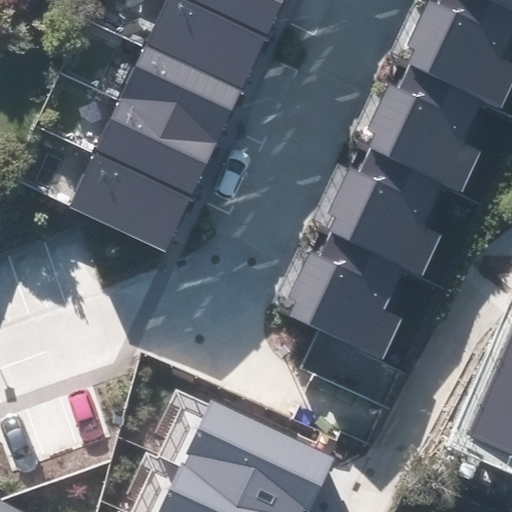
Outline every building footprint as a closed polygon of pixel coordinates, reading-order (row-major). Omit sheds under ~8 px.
[(243,84),(268,31),(201,0),(161,0),(144,38),(243,84)] [(201,0),(268,31),(282,0),(201,0)] [(497,103),(511,72),(511,7),(496,0),(427,0),(400,58),(497,103)] [(218,137),(243,84),(144,38),(119,91),(218,137)] [(458,188),(497,103),(400,58),(361,143),(458,188)] [(193,190),(218,137),(119,91),(94,144),(193,190)] [(418,272),(458,188),(361,143),(321,227),(418,272)] [(168,243),(193,190),(94,144),(69,197),(168,243)] [(379,357),(418,272),(321,227),(282,312),(379,357)] [(511,333),(467,446),(511,463),(511,333)] [(144,511),(311,511),(344,445),(209,380),(144,511)] [(0,511),(46,511),(0,489),(0,511)]
